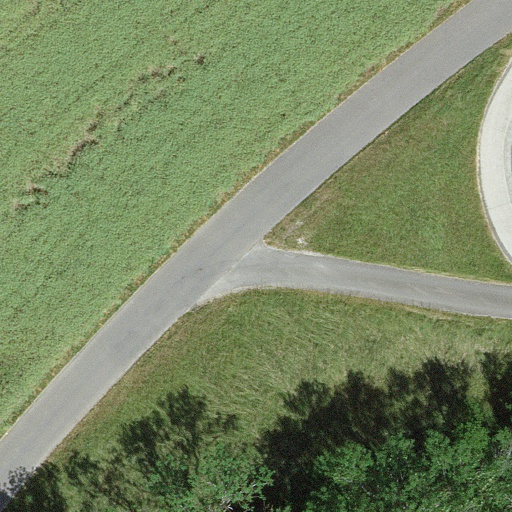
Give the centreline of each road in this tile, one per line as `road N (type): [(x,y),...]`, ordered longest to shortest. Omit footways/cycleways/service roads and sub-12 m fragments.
road 1 (unclassified): [(0,489),(194,267),(511,0)]
road 2 (track): [(194,267),(511,293)]
road 3 (track): [(511,99),(497,176),(511,219)]
